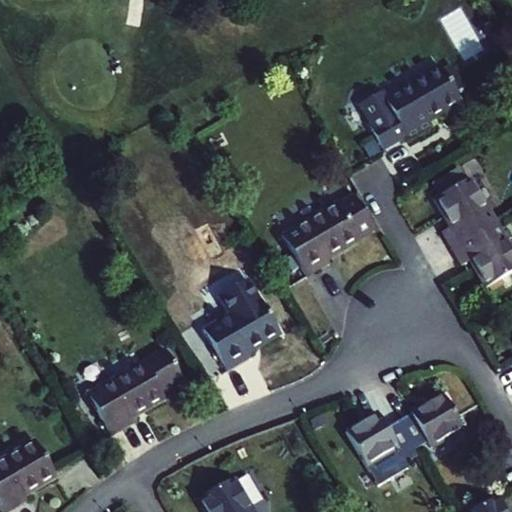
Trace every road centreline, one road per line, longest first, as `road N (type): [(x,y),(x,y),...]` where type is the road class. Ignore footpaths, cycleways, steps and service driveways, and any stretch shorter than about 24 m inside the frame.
road 1 (residential): [(134,471),(448,319)]
road 2 (residential): [(448,319),(373,183)]
road 3 (residential): [(448,319),(511,426)]
